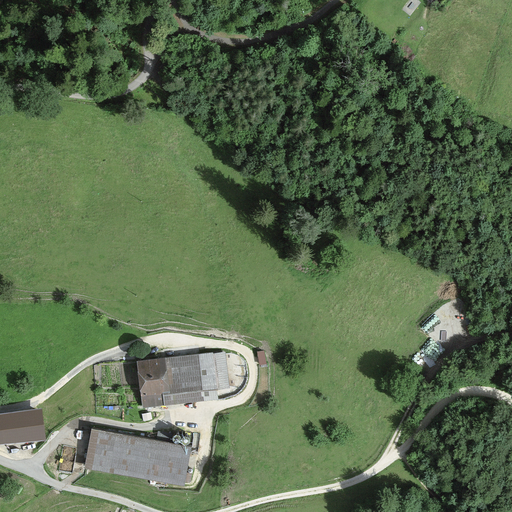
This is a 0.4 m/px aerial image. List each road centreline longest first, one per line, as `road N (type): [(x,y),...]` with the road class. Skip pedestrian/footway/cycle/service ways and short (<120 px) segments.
road 1 (unclassified): [(174,0),(192,30),(225,41),(282,31),(335,0)]
road 2 (track): [(511,334),(480,338),(453,353),(422,387),(391,455)]
road 3 (track): [(391,455),(356,480),(221,511)]
road 4 (track): [(154,511),(0,461)]
road 5 (track): [(0,90),(118,94),(149,65)]
road 6 (track): [(511,400),(480,390),(453,395),(391,455)]
